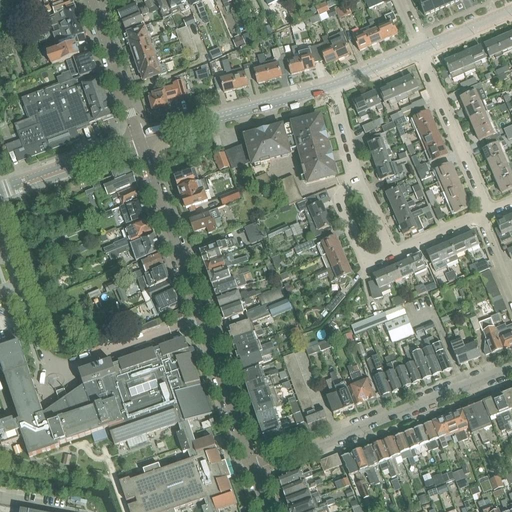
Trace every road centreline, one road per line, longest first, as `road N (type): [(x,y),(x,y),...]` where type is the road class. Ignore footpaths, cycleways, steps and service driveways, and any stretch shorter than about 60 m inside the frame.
road 1 (residential): [(255,469),(139,138)]
road 2 (residential): [(255,469),(511,367)]
road 3 (tertiary): [(331,87),(139,138)]
road 4 (residential): [(484,212),(420,50)]
road 5 (tertiary): [(139,138),(0,189)]
road 6 (residential): [(92,0),(139,138)]
